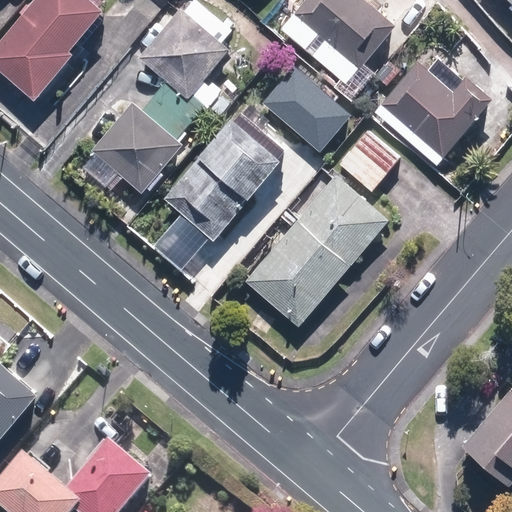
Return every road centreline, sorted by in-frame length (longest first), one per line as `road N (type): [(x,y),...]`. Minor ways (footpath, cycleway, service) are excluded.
road 1 (tertiary): [(311,467),(0,202)]
road 2 (residential): [(511,236),(311,467)]
